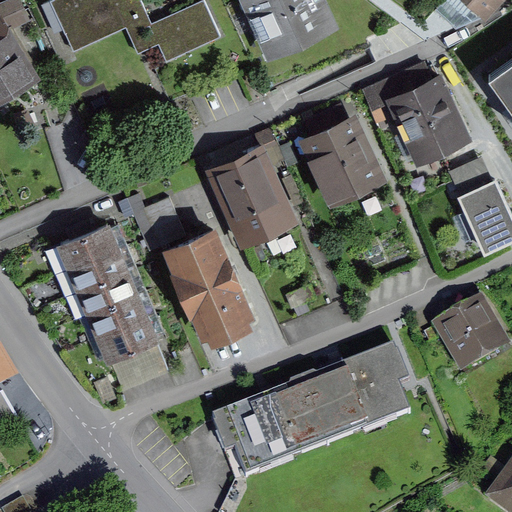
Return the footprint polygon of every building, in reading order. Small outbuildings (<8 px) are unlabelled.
[(14,0),(9,0),(0,4),(0,102),(42,80),(16,31),(30,27),(14,0)] [(130,37),(152,27),(139,0),(59,0),(51,4),(75,55),(127,31),(130,37)] [(323,0),(237,0),(263,60),(336,30),(323,0)] [(511,0),(455,0),(484,26),(511,0)] [(202,3),(152,27),(130,37),(147,73),(219,39),(202,3)] [(511,60),(490,76),(511,107),(511,60)] [(442,75),(388,99),(417,161),(470,137),(442,75)] [(359,116),(299,141),(327,206),(386,180),(359,116)] [(261,146),(206,171),(241,247),(296,222),(261,146)] [(486,250),(511,238),(511,207),(499,178),(490,182),(481,161),(451,174),(486,250)] [(152,263),(163,258),(160,249),(186,238),(169,199),(144,210),(138,197),(126,202),(152,263)] [(55,248),(64,271),(118,248),(109,226),(55,248)] [(186,238),(160,249),(163,258),(198,341),(253,318),(215,226),(186,238)] [(118,248),(64,271),(74,293),(128,271),(118,248)] [(128,271),(74,293),(84,317),(138,295),(128,271)] [(138,295),(84,317),(93,339),(147,317),(138,295)] [(511,345),(486,297),(430,326),(458,377),(511,348),(511,345)] [(147,317),(93,339),(102,362),(156,340),(147,317)] [(0,392),(17,382),(0,351),(0,392)] [(397,353),(306,388),(329,448),(420,412),(397,353)] [(329,448),(306,388),(212,425),(236,485),(329,448)] [(511,511),(511,463),(485,499),(502,511),(511,511)]
